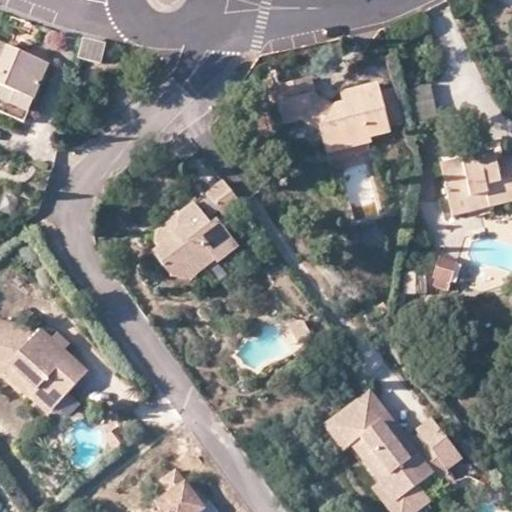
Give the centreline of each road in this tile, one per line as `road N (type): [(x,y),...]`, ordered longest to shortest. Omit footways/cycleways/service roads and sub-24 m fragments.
road 1 (residential): [(197,22),(209,53),(203,63),(96,160),(75,194),(72,230),(98,279),(270,511)]
road 2 (residential): [(394,0),(363,9),(216,0)]
